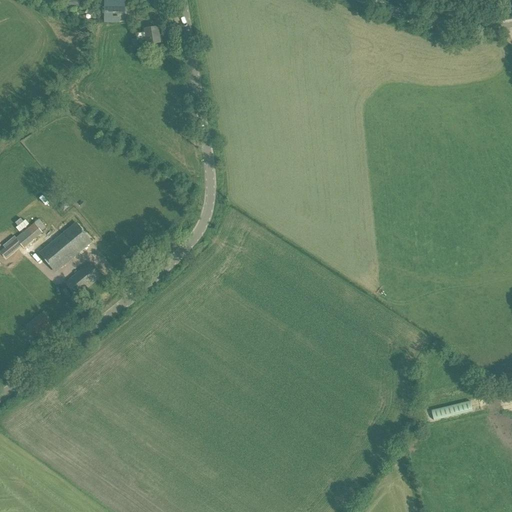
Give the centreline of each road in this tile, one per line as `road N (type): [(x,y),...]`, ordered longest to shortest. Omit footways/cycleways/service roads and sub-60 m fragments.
road 1 (unclassified): [(0,394),(198,236),(211,190),(183,0)]
road 2 (unclassified): [(511,27),(430,26),(361,0)]
